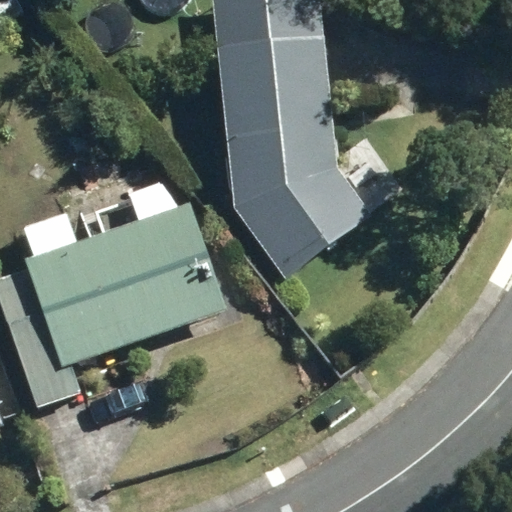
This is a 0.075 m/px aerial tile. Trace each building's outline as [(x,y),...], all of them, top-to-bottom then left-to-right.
[(0,0),(0,32),(33,9),(27,0),(0,0)] [(247,214),(297,283),(382,222),(351,177),(340,42),(333,44),(330,0),(225,0),(230,55),(236,55),(247,214)] [(84,165),(91,187),(129,175),(122,152),(84,165)] [(1,286),(43,410),(88,394),(80,369),(238,316),(201,209),(189,213),(180,189),(107,214),(115,238),(87,248),(76,215),(33,231),(43,262),(36,265),(38,274),(1,286)] [(0,434),(16,429),(0,382),(0,434)]
